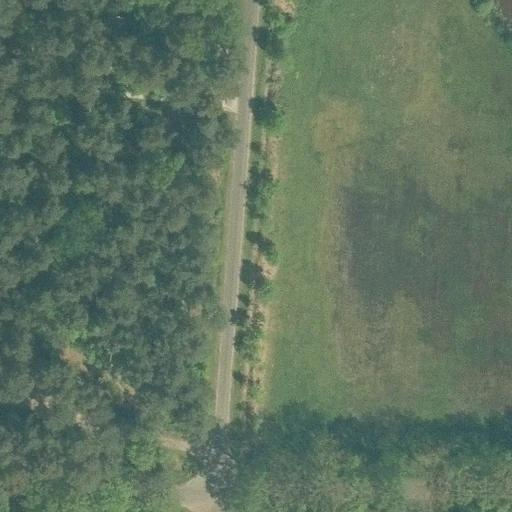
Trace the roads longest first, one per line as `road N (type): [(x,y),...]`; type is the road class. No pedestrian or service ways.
road 1 (unclassified): [(218,495),(252,0)]
road 2 (unclassified): [(218,495),(511,491)]
road 3 (unclassified): [(0,510),(218,495)]
